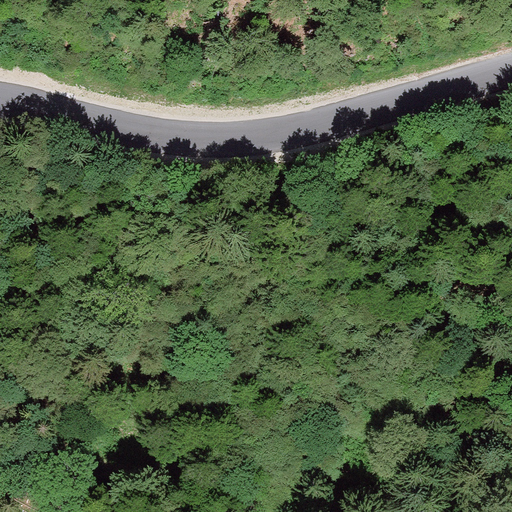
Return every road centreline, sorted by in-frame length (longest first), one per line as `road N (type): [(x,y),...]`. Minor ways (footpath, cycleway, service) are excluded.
road 1 (track): [(0,462),(85,454),(188,490),(275,491),(320,480),(511,387)]
road 2 (tertiary): [(0,95),(121,126),(227,139),(437,99),(511,76)]
